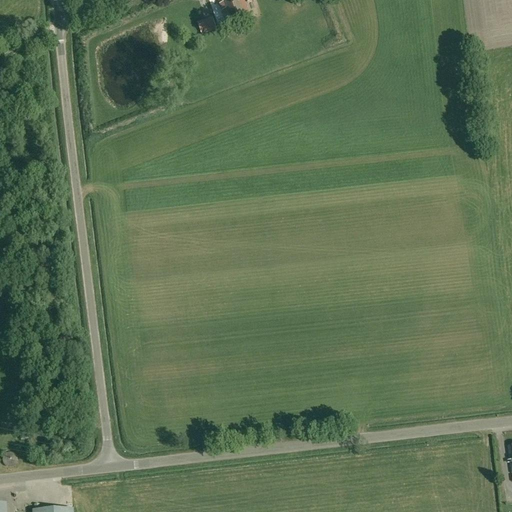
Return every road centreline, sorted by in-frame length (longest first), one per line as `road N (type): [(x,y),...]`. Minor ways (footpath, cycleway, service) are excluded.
road 1 (unclassified): [(110,467),(57,27)]
road 2 (unclassified): [(110,467),(511,422)]
